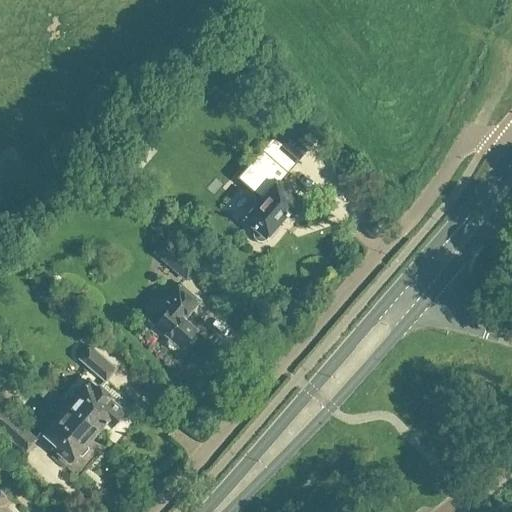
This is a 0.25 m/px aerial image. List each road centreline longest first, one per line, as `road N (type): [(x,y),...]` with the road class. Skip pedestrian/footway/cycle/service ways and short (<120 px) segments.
road 1 (residential): [(490,141),(458,146),(410,219),(149,511)]
road 2 (secondary): [(399,287),(201,511)]
road 3 (secondary): [(225,511),(425,299)]
road 4 (secondary): [(511,153),(399,287)]
road 5 (secondary): [(425,299),(511,196)]
